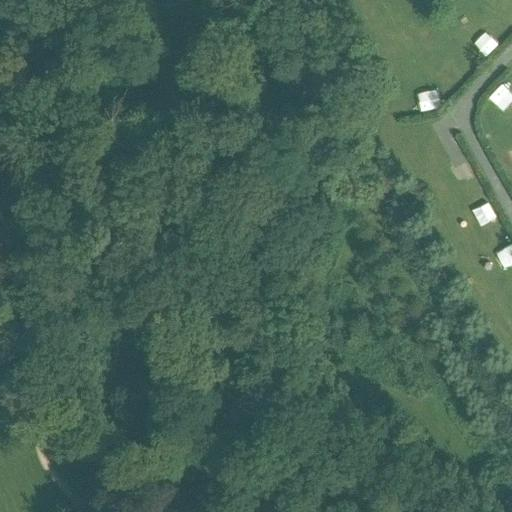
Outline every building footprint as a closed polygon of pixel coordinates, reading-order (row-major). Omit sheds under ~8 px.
[(494,63),(510,50),(503,42),(487,55),(494,63)] [(511,115),(511,90),(507,88),(497,107),(511,115)] [(425,104),(431,123),(453,116),(446,97),(425,104)] [(456,175),(470,197),(489,185),(475,163),(456,175)] [(481,215),(491,235),(510,226),(500,206),(481,215)]
